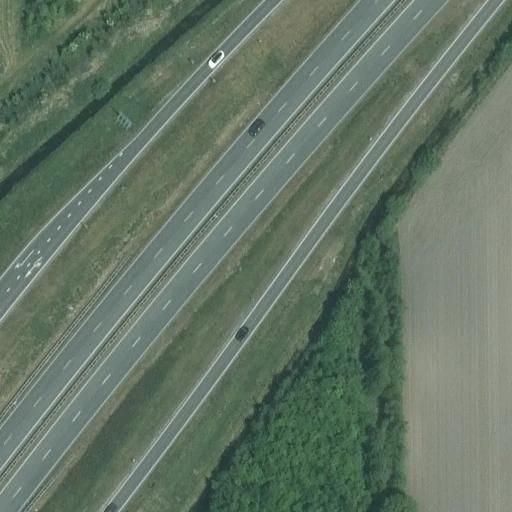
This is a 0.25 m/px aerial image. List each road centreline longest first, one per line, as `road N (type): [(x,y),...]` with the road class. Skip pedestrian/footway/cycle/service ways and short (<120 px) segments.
road 1 (trunk): [(3,511),(258,196),(435,0)]
road 2 (trunk): [(109,511),(497,0)]
road 3 (trunk): [(377,0),(0,451)]
road 4 (trunk): [(275,0),(168,110),(0,312)]
